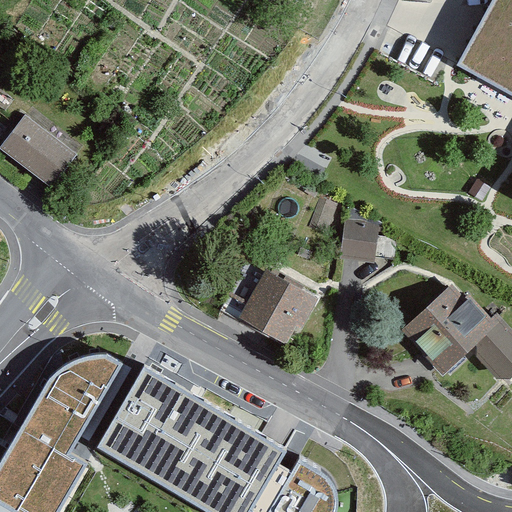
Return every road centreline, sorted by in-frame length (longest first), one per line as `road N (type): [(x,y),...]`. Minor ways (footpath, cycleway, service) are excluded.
road 1 (residential): [(103,274),(257,154),(320,81),(367,0)]
road 2 (tertiary): [(103,274),(374,436)]
road 3 (tertiary): [(505,511),(472,500),(374,436)]
road 4 (tertiary): [(0,365),(103,274)]
road 5 (tertiary): [(103,274),(0,197)]
